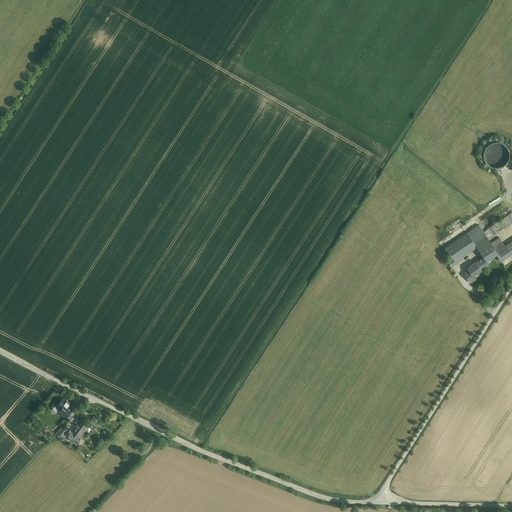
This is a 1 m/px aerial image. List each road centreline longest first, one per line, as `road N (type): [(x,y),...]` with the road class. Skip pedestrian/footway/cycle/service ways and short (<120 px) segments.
road 1 (unclassified): [(0,351),(166,434),(314,495),(385,502)]
road 2 (unclassified): [(511,287),(384,487),(385,502)]
road 3 (unclassified): [(385,502),(511,506)]
